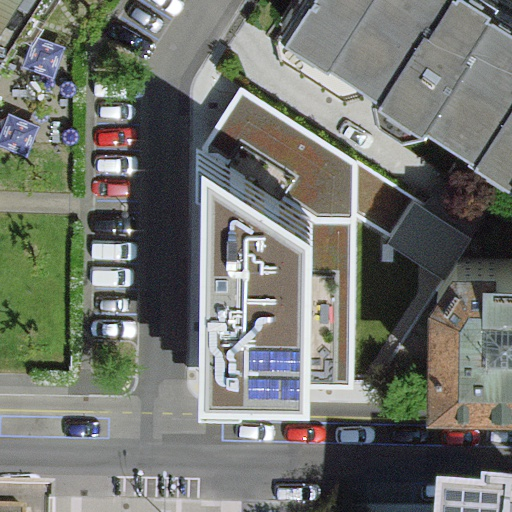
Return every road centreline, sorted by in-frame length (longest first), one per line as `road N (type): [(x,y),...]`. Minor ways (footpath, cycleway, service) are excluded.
road 1 (residential): [(165,455),(168,78),(218,0)]
road 2 (residential): [(165,455),(511,461)]
road 3 (residential): [(0,451),(165,455)]
